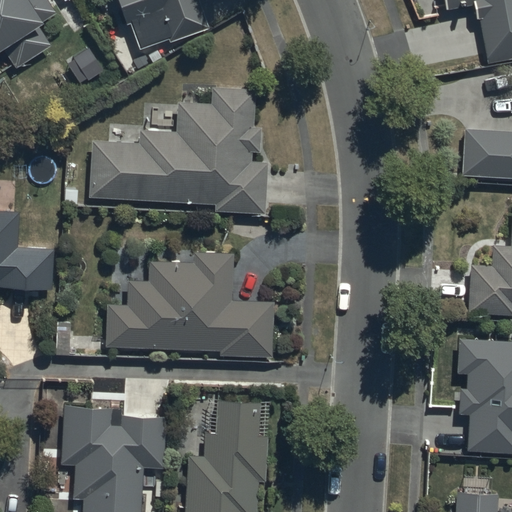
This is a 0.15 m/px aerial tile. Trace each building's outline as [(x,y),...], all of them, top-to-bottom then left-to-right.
[(0,0),(0,50),(1,50),(13,70),(52,47),(40,27),(59,16),(49,0),(0,0)] [(117,0),(127,23),(130,22),(140,49),(167,39),(168,43),(209,28),(198,0),(117,0)] [(511,0),(444,0),(447,10),(478,4),(489,62),(511,57),(511,0)] [(137,143),(90,142),(89,198),(215,202),(214,212),(263,214),(265,162),(251,161),(251,152),(258,152),(258,129),(253,129),(254,89),(211,88),(211,102),(179,101),(178,133),(138,132),(137,143)] [(511,133),(463,129),(462,175),(511,176),(511,133)] [(511,207),(510,245),(492,245),(491,265),(470,264),(468,313),(511,315),(511,207)] [(17,210),(0,209),(0,287),(53,289),(54,248),(16,247),(17,210)] [(128,305),(105,305),(105,347),(220,347),(220,355),(270,355),(270,301),(232,301),(232,254),(193,254),(193,263),(148,263),(148,282),(128,282),(128,305)] [(511,339),(457,338),(456,373),(465,373),(464,387),(460,387),(459,413),(468,413),(467,450),(511,451),(511,339)] [(261,405),(217,401),(215,434),(206,433),(205,456),(190,455),(186,511),(257,511),(260,482),(266,482),(269,436),(259,435),(261,405)] [(82,498),(80,511),(140,511),(143,468),(161,469),(165,418),(120,415),(121,407),(64,403),(61,463),(73,464),(71,498),(82,498)] [(495,511),(496,495),(455,493),(455,511),(495,511)]
